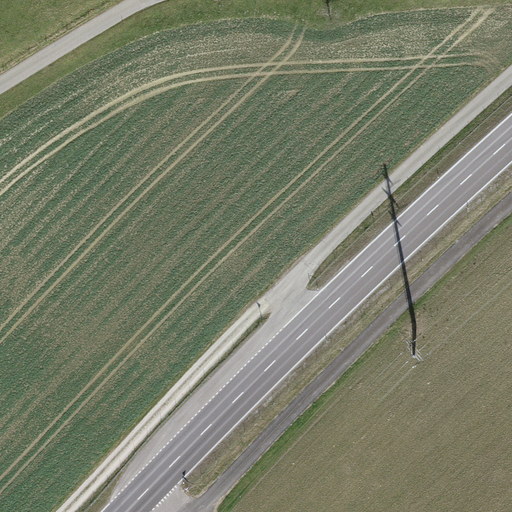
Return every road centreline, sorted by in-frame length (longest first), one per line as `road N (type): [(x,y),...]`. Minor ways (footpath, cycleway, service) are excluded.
road 1 (primary): [(145,496),(511,143)]
road 2 (unclassified): [(202,511),(511,202)]
road 3 (track): [(511,71),(268,306)]
road 4 (track): [(268,306),(63,511)]
road 5 (unclassified): [(143,0),(0,85)]
